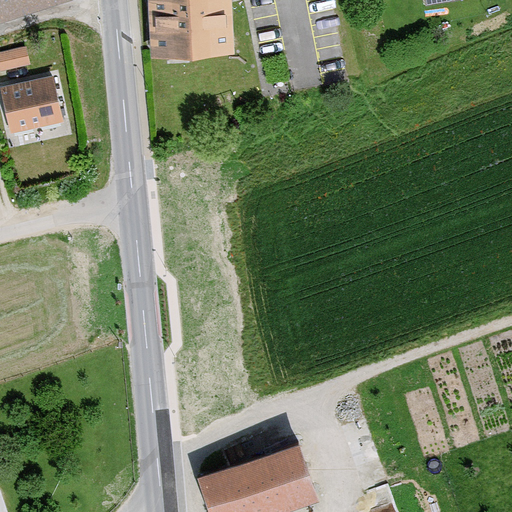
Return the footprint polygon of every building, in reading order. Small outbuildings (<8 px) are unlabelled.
[(0,0),(0,21),(69,0),(0,0)] [(230,0),(149,0),(153,57),(233,53),(230,0)] [(427,0),(430,9),(476,0),(427,0)] [(25,46),(0,51),(0,71),(29,65),(25,46)] [(54,78),(0,87),(0,93),(8,134),(63,124),(54,78)] [(322,438),(220,472),(233,511),(294,511),(341,497),(322,438)]
